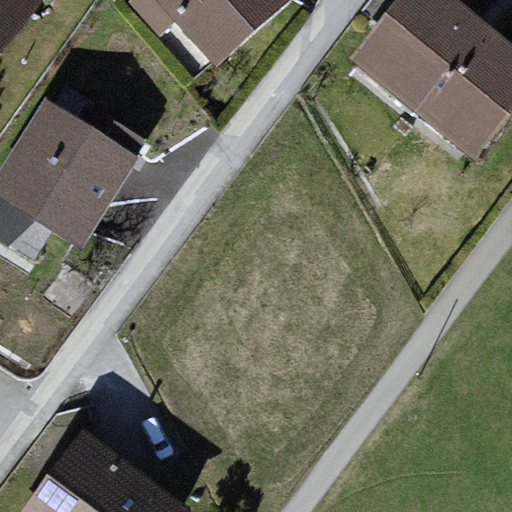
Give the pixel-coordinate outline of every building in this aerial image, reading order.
[(0,0),(0,48),(31,2),(27,0),(0,0)] [(145,0),(201,63),(269,4),(264,0),(145,0)] [(405,0),(400,0),(347,70),(451,149),(507,76),(405,0)] [(0,193),(70,232),(113,156),(29,109),(0,159),(0,193)] [(15,511),(170,511),(69,439),(15,511)]
